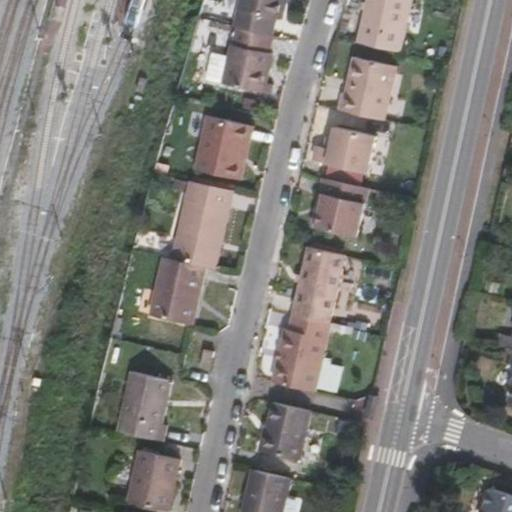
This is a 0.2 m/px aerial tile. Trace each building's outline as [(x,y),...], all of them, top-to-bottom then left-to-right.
[(273,15),(276,0),(235,0),(230,24),(233,25),(270,33),(273,15)] [(281,17),(284,0),(276,0),(273,15),(281,17)] [(398,50),(409,0),(365,0),(355,40),(398,50)] [(265,83),(272,51),(266,50),(270,33),(233,25),(226,57),(220,84),(263,93),(265,83)] [(220,84),(226,57),(209,53),(204,80),(220,84)] [(383,118),(395,65),(353,55),(344,92),(341,92),(337,107),(383,118)] [(271,94),(273,85),(265,83),(263,93),(271,94)] [(239,178),(252,125),(206,113),(193,167),(239,178)] [(366,171),(374,133),(334,124),(332,134),(329,146),(322,145),(314,143),(311,159),(366,171)] [(329,146),(332,134),(325,133),(322,145),(329,146)] [(356,234),(367,186),(326,176),(322,193),(315,225),(356,234)] [(214,267),(233,189),(189,178),(171,257),(204,265),(214,267)] [(315,225),(322,193),(317,191),(309,224),(315,225)] [(328,321),(344,252),(306,244),(292,312),(328,321)] [(190,324),(204,265),(171,257),(163,255),(148,314),(190,324)] [(315,390),(331,321),(328,321),(292,312),(288,328),(284,327),(272,379),(315,390)] [(206,364),(209,347),(200,345),(197,362),(206,364)] [(511,398),(511,354),(501,395),(511,398)] [(322,390),(340,392),(343,365),(326,363),(322,390)] [(163,403),(161,402),(163,392),(166,392),(170,377),(130,367),(115,428),(161,439),(165,422),(159,421),(163,403)] [(299,459),(311,409),(273,400),(261,451),(299,459)] [(167,506),(178,456),(139,447),(127,497),(167,506)] [(281,511),(290,477),(252,468),(241,511),(281,511)] [(511,511),(511,491),(487,483),(477,511),(511,511)]
